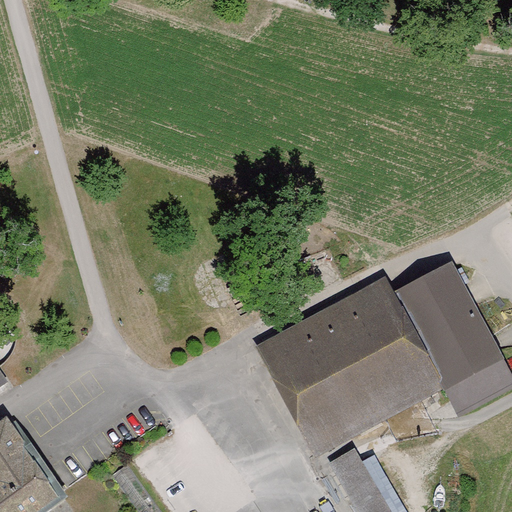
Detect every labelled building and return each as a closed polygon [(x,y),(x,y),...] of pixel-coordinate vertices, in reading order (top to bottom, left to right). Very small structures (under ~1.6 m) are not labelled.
[(452,263),(396,292),(448,389),(503,359),(452,263)] [(448,389),(396,292),(390,280),(260,345),(317,456),(448,389)] [(511,376),(503,359),(448,389),(462,415),(511,387),(511,376)] [(0,511),(39,511),(60,498),(7,426),(0,431),(0,511)] [(385,511),(354,457),(329,471),(352,511),(385,511)] [(161,511),(129,466),(113,477),(138,511),(161,511)]
